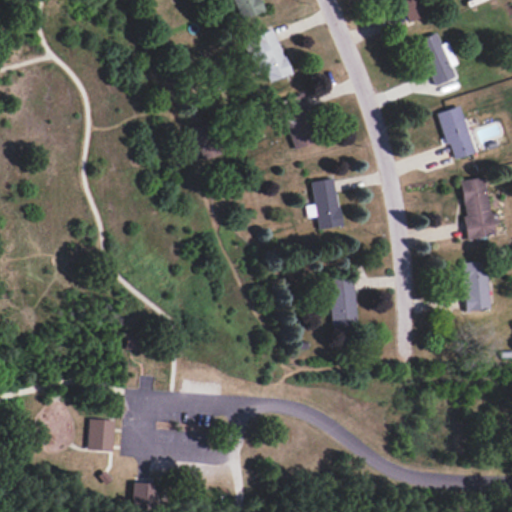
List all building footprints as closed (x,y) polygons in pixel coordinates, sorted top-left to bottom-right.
[(231,0),(240,19),(261,10),(256,0),(231,0)] [(394,0),(404,22),(424,14),(418,0),(394,0)] [(245,37),(257,71),(262,69),(266,81),(288,74),(271,28),(245,37)] [(430,85),(452,77),(448,65),(454,63),(446,41),(438,44),(433,32),(413,39),(430,85)] [(290,149),(314,142),(300,94),(276,101),(290,149)] [(472,152),(456,105),(434,112),(450,159),(472,152)] [(188,130),(201,161),(216,154),(203,123),(188,130)] [(456,180),(464,238),(491,234),(490,224),(496,223),(494,212),(487,213),(481,176),(456,180)] [(338,225),(331,177),(307,181),(315,229),(338,225)] [(459,262),(460,310),(486,309),(484,261),(459,262)] [(329,326),(353,325),(351,278),(326,279),(329,326)] [(123,349),(136,349),(136,332),(123,333),(123,349)] [(84,449),(110,450),(112,419),(85,418),(84,449)] [(152,510),(153,483),(129,481),(128,508),(152,510)]
